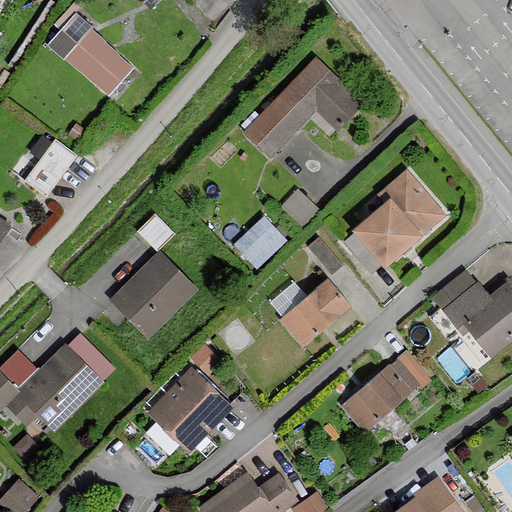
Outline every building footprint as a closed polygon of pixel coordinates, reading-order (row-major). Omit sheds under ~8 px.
[(93,28),(76,13),(81,8),(75,2),(56,24),(63,30),(50,45),(109,97),(134,68),(120,55),(106,42),(106,41),(92,29),(93,28)] [(364,100),(318,54),(244,129),(271,155),(283,143),(296,129),(310,115),(318,107),(319,106),(339,126),(364,100)] [(318,107),(310,115),(330,135),(338,127),(339,126),(319,106),(318,107)] [(73,158),(49,140),(18,183),(43,201),(73,158)] [(443,218),(402,170),(371,198),(378,207),(349,232),(350,234),(340,243),(367,275),(379,266),(383,270),(443,218)] [(320,207),(316,203),(298,187),(280,205),(302,226),(320,207)] [(289,238),(264,212),(234,242),(258,267),(289,238)] [(175,233),(156,213),(137,232),(147,241),(157,251),(175,233)] [(335,266),(313,238),(303,247),(325,274),(335,266)] [(143,340),(193,292),(156,254),(121,287),(106,302),(143,340)] [(471,286),(460,273),(427,299),(454,334),(461,329),(486,361),(511,339),(511,296),(502,284),(486,298),(474,283),(471,286)] [(346,308),(322,280),(303,297),(289,281),(263,303),(276,318),(273,321),(298,350),(346,308)] [(102,382),(64,341),(36,367),(27,358),(18,347),(0,363),(0,405),(3,403),(22,424),(36,411),(52,429),(102,382)] [(215,361),(199,345),(185,360),(201,375),(215,361)] [(425,379),(402,353),(336,409),(359,436),(425,379)] [(230,409),(187,369),(143,416),(155,428),(144,439),(165,459),(175,448),(185,457),(230,409)] [(412,439),(405,445),(409,450),(417,444),(412,439)] [(254,490),(243,475),(194,510),(195,511),(279,511),(293,503),(273,476),(254,490)] [(457,511),(432,479),(403,500),(405,503),(392,511),(457,511)] [(23,511),(35,499),(14,481),(0,497),(0,508),(4,511),(23,511)] [(318,511),(322,509),(312,496),(288,511),(318,511)]
